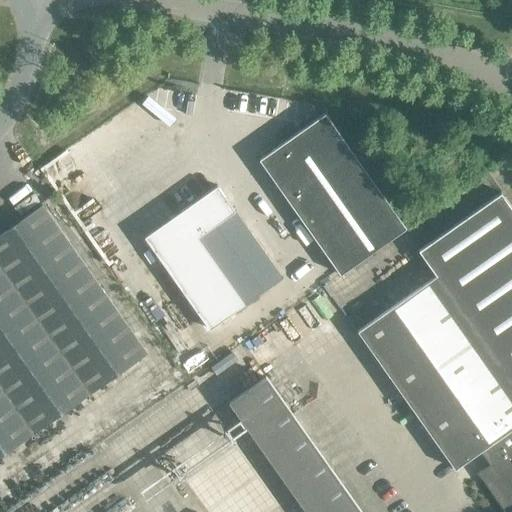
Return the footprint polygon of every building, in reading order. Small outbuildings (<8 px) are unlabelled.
[(406,228),(325,114),(259,160),(340,274),(406,228)] [(216,185),(144,236),(209,329),(281,278),(216,185)] [(511,208),(500,192),(418,250),(436,275),(357,331),(454,469),(480,452),(511,428),(511,208)] [(42,205),(0,235),(0,264),(91,393),(147,354),(42,205)] [(91,393),(0,264),(0,379),(36,432),(91,393)] [(328,322),(311,297),(245,344),(262,368),(296,345),(328,322)] [(313,369),(296,345),(262,368),(279,393),(313,369)] [(330,393),(313,369),(279,393),(296,417),(330,393)] [(360,511),(265,376),(229,402),(306,511),(360,511)] [(0,457),(36,432),(0,379),(0,457)] [(330,393),(296,417),(313,441),(347,417),(330,393)] [(364,442),(347,417),(313,441),(330,465),(364,442)] [(511,511),(511,428),(480,452),(480,453),(482,452),(490,464),(477,473),(478,474),(479,474),(486,483),(484,484),(485,485),(486,484),(489,487),(488,488),(495,499),(496,498),(503,507),(502,508),(504,511),(511,511)] [(381,466),(364,442),(330,465),(347,489),(381,466)] [(366,511),(398,490),(381,466),(347,489),(363,511),(366,511)] [(413,511),(398,490),(366,511),(413,511)]
